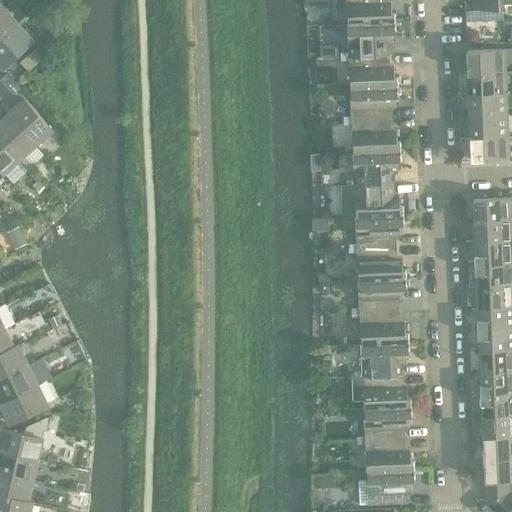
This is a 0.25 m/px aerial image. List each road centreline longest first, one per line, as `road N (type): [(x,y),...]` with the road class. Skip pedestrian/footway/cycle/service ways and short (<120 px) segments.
road 1 (residential): [(450,511),(432,174)]
road 2 (residential): [(432,174),(426,0)]
